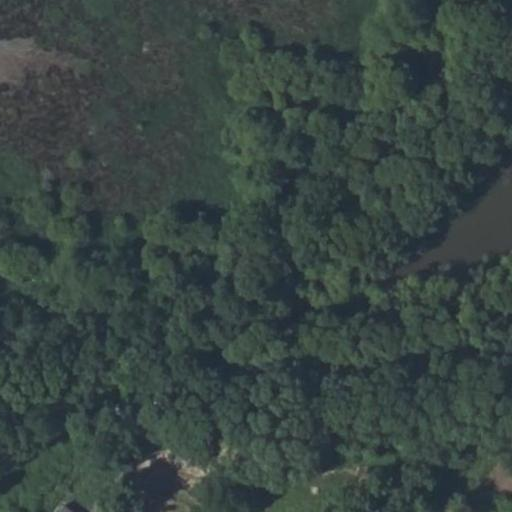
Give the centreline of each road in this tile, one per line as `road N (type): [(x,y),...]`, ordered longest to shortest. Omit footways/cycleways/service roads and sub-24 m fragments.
road 1 (track): [(511,103),(313,297),(144,410)]
road 2 (track): [(511,344),(282,401),(144,410)]
